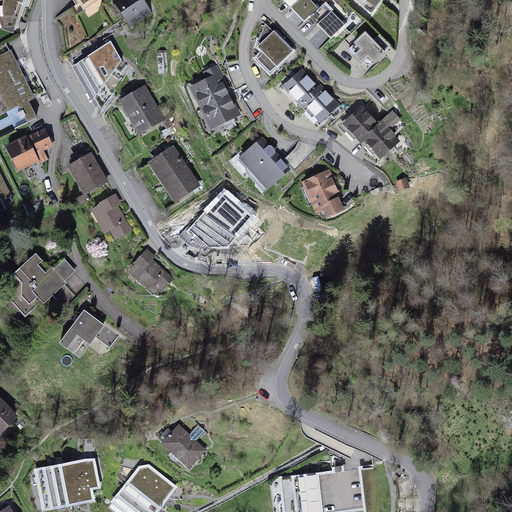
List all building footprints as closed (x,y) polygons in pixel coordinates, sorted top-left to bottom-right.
[(28,0),(0,0),(0,30),(15,36),(28,0)] [(66,0),(72,10),(92,0),(66,0)] [(139,0),(133,0),(115,10),(127,31),(149,18),(139,0)] [(308,0),(282,0),(278,3),(297,26),(317,10),(308,0)] [(384,0),(352,0),(371,15),(384,0)] [(330,12),(314,26),(327,41),(343,27),(330,12)] [(271,31),(250,48),(270,71),(290,54),(271,31)] [(379,53),(362,34),(349,46),(353,51),(348,56),(355,65),(361,60),(366,65),(379,53)] [(130,62),(112,39),(72,65),(100,109),(130,62)] [(13,48),(0,54),(0,209),(14,202),(0,175),(0,139),(32,123),(28,115),(23,106),(38,98),(13,48)] [(205,81),(186,89),(203,134),(240,119),(219,65),(201,72),(205,81)] [(302,71),(280,91),(313,129),(336,109),(302,71)] [(145,90),(116,105),(135,143),(164,128),(145,90)] [(364,105),(340,126),(373,162),(396,141),(364,105)] [(43,130),(0,150),(0,155),(10,177),(46,160),(42,152),(52,148),(43,130)] [(257,139),(231,160),(259,194),(284,173),(257,139)] [(172,147),(143,165),(169,207),(198,189),(172,147)] [(88,155),(64,167),(79,196),(103,183),(88,155)] [(329,172),(297,181),(306,216),(314,213),(315,219),(340,212),(329,172)] [(408,180),(394,184),(398,196),(412,192),(408,180)] [(116,202),(91,215),(102,235),(108,232),(113,242),(131,232),(116,202)] [(143,254),(124,274),(145,293),(164,273),(143,254)] [(10,274),(0,289),(0,292),(24,318),(28,314),(28,306),(32,302),(37,305),(49,297),(64,311),(88,287),(63,262),(42,276),(35,269),(41,264),(33,256),(10,274)] [(79,308),(53,344),(62,351),(72,338),(87,349),(104,326),(79,308)] [(0,402),(0,433),(16,419),(0,402)] [(172,426),(152,447),(177,472),(198,452),(172,426)] [(95,461),(32,471),(38,511),(46,511),(86,506),(84,495),(100,492),(95,461)] [(135,469),(106,508),(110,511),(155,511),(172,489),(144,469),(135,469)] [(363,511),(359,471),(278,481),(282,511),(363,511)]
